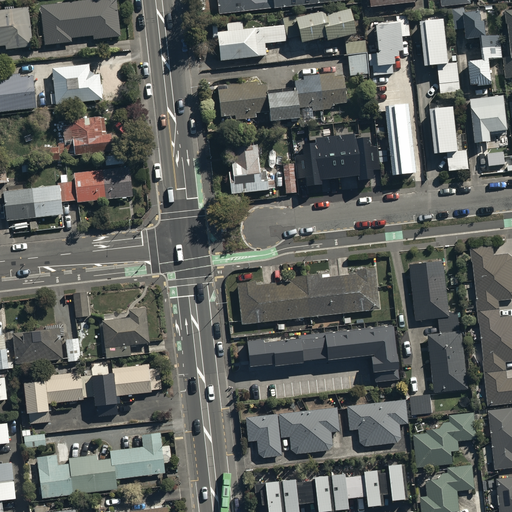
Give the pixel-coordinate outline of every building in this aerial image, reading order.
[(83,36),(79,0),(41,5),(46,44),(73,41),(72,37),(83,36)] [(79,0),(83,36),(94,35),(94,38),(122,35),(117,0),(79,0)] [(217,0),(219,11),(321,0),(217,0)] [(29,6),(0,9),(0,45),(6,45),(7,49),(33,46),(29,6)] [(349,8),(323,14),(322,10),(295,17),(301,42),(325,35),(326,40),(355,33),(349,8)] [(511,9),(506,10),(511,57),(503,58),(505,78),(511,77),(511,9)] [(471,86),(492,84),(489,59),(502,57),(500,35),(485,37),(482,10),(463,12),(466,38),(480,37),(482,59),(468,60),(471,86)] [(375,23),(377,53),(371,54),(373,75),(392,73),(391,55),(402,54),(400,36),(409,35),(407,15),(396,16),(396,21),(375,23)] [(425,66),(437,64),(441,97),(461,95),(457,62),(449,63),(444,18),(420,21),(425,66)] [(266,55),(265,43),(286,41),(284,25),(217,32),(220,60),(266,55)] [(345,42),(346,54),(366,52),(365,41),(345,42)] [(348,56),(350,76),(367,74),(365,54),(348,56)] [(90,63),(53,67),(57,103),(103,98),(101,73),(95,73),(91,69),(90,63)] [(296,89),(267,92),(266,84),(257,85),(257,81),(227,84),(227,88),(218,89),(221,116),(235,115),(235,119),(256,117),(255,113),(269,111),(270,120),(300,117),(299,108),(312,106),(312,110),(331,108),(331,104),(346,103),(343,75),(334,76),(334,72),(303,76),(304,79),(295,80),(296,89)] [(0,77),(0,110),(37,107),(33,74),(0,77)] [(504,95),(470,99),(475,143),(491,141),(489,132),(508,129),(504,95)] [(383,106),(391,175),(415,172),(407,103),(383,106)] [(467,150),(458,151),(453,106),(430,109),(435,153),(447,152),(449,171),(469,169),(467,150)] [(101,115),(71,117),(71,123),(62,124),(63,142),(58,142),(59,146),(47,147),(48,160),(66,159),(66,156),(113,153),(112,132),(106,132),(105,116),(101,116),(101,115)] [(304,135),(310,177),(346,173),(341,130),(304,135)] [(375,133),(348,136),(351,169),(379,166),(375,133)] [(266,171),(259,172),(256,145),(230,147),(233,175),(229,175),(231,193),(268,190),(266,171)] [(487,153),(489,166),(505,164),(504,152),(487,153)] [(294,163),(283,164),(285,192),(296,192),(294,163)] [(130,165),(103,169),(107,198),(134,195),(130,165)] [(107,198),(103,169),(75,172),(78,201),(107,198)] [(60,184),(33,187),(37,216),(63,213),(60,184)] [(33,187),(4,190),(8,220),(37,216),(33,187)] [(483,359),(488,405),(511,402),(511,376),(507,377),(506,361),(511,360),(511,313),(500,315),(499,300),(511,298),(511,254),(509,252),(493,254),(493,244),(470,246),(483,359)] [(441,262),(408,266),(414,322),(436,320),(438,335),(427,336),(433,393),(466,390),(458,312),(447,313),(441,262)] [(254,282),(235,283),(239,324),(375,310),(370,270),(354,271),(354,275),(320,279),(319,274),(288,278),(289,282),(254,286),(254,282)] [(88,291),(74,292),(76,317),(90,316),(88,291)] [(127,318),(99,321),(104,358),(128,355),(127,346),(147,343),(143,309),(126,311),(127,318)] [(392,324),(247,341),(249,364),(372,350),(376,379),(398,377),(392,324)] [(58,329),(10,335),(14,366),(62,360),(58,329)] [(79,337),(66,338),(68,361),(81,359),(79,337)] [(0,348),(0,367),(9,367),(7,348),(0,348)] [(146,364),(109,369),(112,397),(150,392),(146,364)] [(78,374),(44,378),(47,404),(81,401),(78,374)] [(110,376),(90,378),(93,408),(113,406),(110,376)] [(44,383),(24,385),(27,416),(47,413),(44,383)] [(430,394),(410,395),(412,413),(432,412),(430,394)] [(404,401),(345,407),(347,431),(355,430),(357,443),(363,447),(395,444),(399,439),(398,426),(406,425),(404,401)] [(511,405),(488,408),(494,469),(511,467),(511,405)] [(335,410),(276,416),(279,440),(286,439),(288,452),(294,457),(326,453),(331,448),(329,435),(338,434),(335,410)] [(426,435),(413,436),(416,468),(451,465),(449,453),(457,452),(456,442),(474,440),(472,414),(448,416),(448,423),(442,424),(438,430),(426,431),(426,435)] [(278,457),(274,415),(244,419),(247,444),(255,443),(257,456),(261,459),(278,457)] [(47,445),(46,432),(25,435),(26,447),(47,445)] [(140,448),(109,451),(110,462),(112,479),(162,475),(158,435),(139,437),(140,448)] [(55,457),(36,459),(40,498),(113,491),(112,479),(110,462),(96,464),(95,456),(67,459),(68,467),(56,468),(55,457)] [(10,465),(0,466),(0,503),(14,502),(10,465)] [(440,482),(424,484),(426,497),(419,498),(420,511),(456,511),(455,492),(472,490),(470,466),(445,469),(446,474),(439,475),(440,482)] [(387,475),(259,489),(262,511),(266,511),(295,511),(295,507),(314,505),(314,511),(345,511),(345,502),(364,500),(365,510),(378,508),(377,498),(390,497),(391,504),(406,502),(402,467),(387,469),(387,475)] [(511,511),(511,474),(496,477),(499,511),(511,511)]
